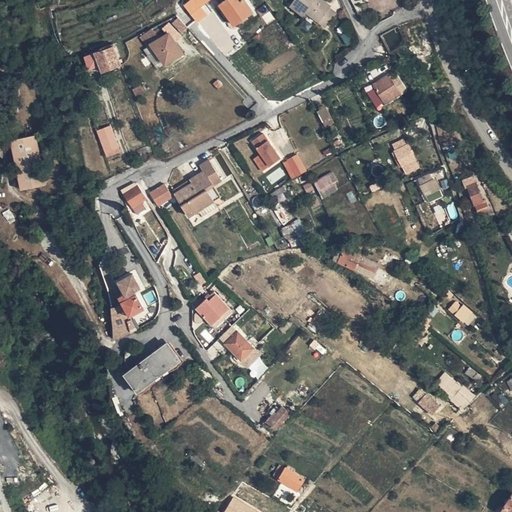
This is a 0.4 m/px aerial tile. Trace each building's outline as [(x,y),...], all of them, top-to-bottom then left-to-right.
[(231,21),(237,29),(247,21),(253,16),(241,0),(233,0),(230,3),(228,0),(221,0),(218,3),(223,10),(219,13),(228,24),(231,21)] [(320,0),(296,0),(293,4),(313,19),(325,29),(336,16),(329,10),(331,8),(320,0)] [(205,1),(190,12),(194,17),(209,6),(205,1)] [(313,19),(293,4),(290,8),(310,24),(313,19)] [(209,6),(194,17),(199,24),(200,25),(216,13),(209,6)] [(346,13),(344,11),(342,12),(341,14),(342,16),(341,17),(347,27),(353,23),(347,13),(346,13)] [(190,32),(196,27),(186,16),(180,21),(182,23),(190,32)] [(247,21),(237,29),(239,31),(249,23),(247,21)] [(185,36),(190,32),(182,23),(177,28),(185,36)] [(425,31),(422,24),(417,27),(419,33),(421,32),(425,31)] [(145,45),(164,34),(160,25),(140,36),(145,45)] [(186,58),(174,37),(156,48),(168,69),(186,58)] [(105,54),(99,56),(105,71),(107,76),(116,73),(113,64),(121,61),(118,52),(116,46),(104,50),(105,54)] [(99,56),(88,61),(93,75),(99,73),(105,71),(99,56)] [(123,66),(121,61),(113,64),(116,73),(124,69),(123,66)] [(392,89),(386,76),(378,80),(384,93),(392,89)] [(318,114),(325,125),(333,120),(327,109),(318,114)] [(333,120),(325,125),(328,131),(337,126),(333,120)] [(115,130),(102,135),(112,160),(125,155),(115,130)] [(263,154),(270,167),(282,160),(267,135),(256,141),(263,154)] [(396,150),(406,144),(404,140),(394,145),(396,150)] [(51,188),(52,193),(58,192),(53,143),(46,144),(45,148),(44,154),(45,163),(45,170),(46,176),(51,188)] [(394,151),(402,166),(416,159),(408,143),(406,144),(396,150),(394,151)] [(28,145),(33,195),(52,193),(51,188),(46,176),(45,170),(45,163),(44,154),(45,148),(46,144),(28,145)] [(263,172),(270,167),(263,154),(256,158),(263,172)] [(299,158),(289,163),(297,178),(307,174),(299,158)] [(416,159),(402,166),(405,173),(420,165),(416,159)] [(225,182),(213,161),(204,167),(207,172),(193,180),(196,184),(180,193),(192,216),(217,203),(210,190),(225,182)] [(328,187),(340,180),(337,172),(319,181),(326,196),(332,193),(328,187)] [(436,191),(430,175),(418,180),(423,195),(436,191)] [(474,178),(468,180),(477,204),(479,203),(483,213),(494,209),(491,200),(487,201),(478,181),(476,182),(474,178)] [(389,183),(387,179),(379,183),(381,187),(389,183)] [(193,180),(177,189),(180,193),(196,184),(193,180)] [(312,185),(308,186),(312,196),(316,194),(312,185)] [(155,196),(162,207),(177,199),(170,186),(155,196)] [(217,186),(210,190),(217,203),(224,199),(217,186)] [(137,209),(153,200),(145,187),(129,196),(137,209)] [(286,193),(283,191),(270,201),(272,203),(286,193)] [(155,205),(153,200),(137,209),(140,215),(155,205)] [(293,229),(301,249),(307,249),(299,227),(293,229)] [(301,249),(293,229),(282,233),(287,246),(289,251),(298,250),(301,249)] [(366,277),(371,265),(353,255),(355,253),(347,248),(346,249),(342,247),(337,257),(342,261),(341,264),(366,277)] [(128,305),(114,313),(118,342),(135,335),(131,322),(135,320),(134,317),(132,314),(147,307),(142,296),(139,297),(137,293),(142,290),(139,283),(142,282),(138,274),(124,281),(132,299),(127,302),(128,305)] [(216,293),(207,301),(223,317),(230,310),(216,293)] [(458,313),(463,306),(456,300),(450,307),(458,313)] [(207,301),(198,308),(200,310),(213,325),(223,317),(207,301)] [(465,302),(463,306),(458,313),(465,319),(473,308),(465,302)] [(132,314),(134,317),(149,310),(147,307),(132,314)] [(223,317),(226,320),(233,313),(230,310),(223,317)] [(319,329),(325,321),(318,315),(312,323),(319,329)] [(216,328),(226,320),(223,317),(213,325),(216,328)] [(293,326),(289,322),(281,329),(285,333),(293,326)] [(236,361),(239,364),(242,361),(254,349),(255,349),(238,332),(235,334),(234,332),(230,336),(232,338),(225,344),(238,358),(236,361)] [(144,392),(160,381),(159,380),(167,373),(169,375),(185,363),(173,346),(161,355),(158,352),(145,361),(147,364),(132,375),(144,392)] [(254,349),(242,361),(249,368),(261,356),(254,349)] [(159,380),(160,381),(167,390),(172,385),(167,379),(170,377),(169,375),(167,373),(159,380)] [(465,405),(467,403),(471,397),(464,390),(468,386),(462,381),(451,393),(465,405)] [(471,397),(475,393),(468,386),(464,390),(471,397)] [(423,388),(416,397),(423,401),(429,393),(423,388)] [(429,393),(423,401),(437,412),(443,403),(429,393)] [(467,403),(470,406),(479,396),(475,393),(471,397),(467,403)] [(278,431),(292,414),(285,408),(282,412),(276,408),(266,420),(278,431)] [(443,427),(438,422),(434,425),(439,430),(443,427)] [(283,478),(290,467),(284,463),(277,473),(283,478)] [(307,479),(290,467),(283,478),(300,489),(307,479)] [(259,511),(239,496),(234,502),(246,511),(259,511)] [(246,511),(234,502),(230,507),(236,511),(246,511)]
